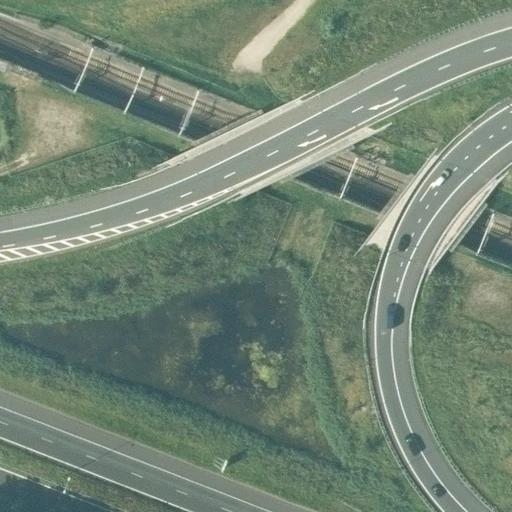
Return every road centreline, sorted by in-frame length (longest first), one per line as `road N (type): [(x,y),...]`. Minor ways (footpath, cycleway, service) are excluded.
road 1 (motorway): [(511,34),(425,65),(167,193),(0,234)]
road 2 (motorway): [(459,511),(436,489),(392,406),(386,303),(436,184),(511,114)]
road 3 (motorway): [(234,511),(0,419)]
